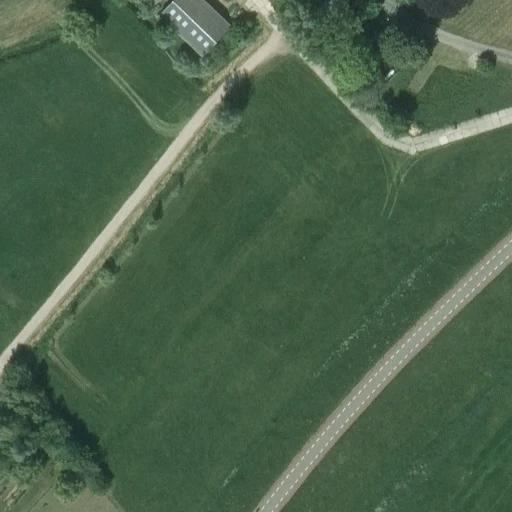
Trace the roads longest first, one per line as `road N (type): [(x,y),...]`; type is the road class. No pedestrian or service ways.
road 1 (track): [(284,32),(187,131),(0,367)]
road 2 (tertiary): [(265,511),(391,363),(511,247)]
road 3 (track): [(511,116),(413,147),(385,139),(262,8)]
